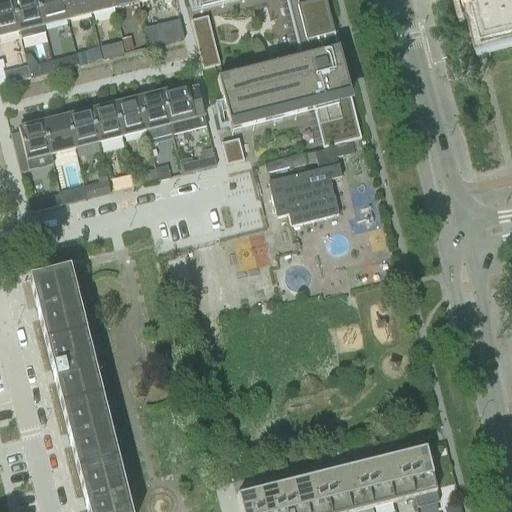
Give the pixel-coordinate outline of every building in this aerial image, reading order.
[(36,0),(19,0),(11,2),(19,34),(43,28),(36,0)] [(60,0),(36,0),(43,28),(66,22),(60,0)] [(86,0),(60,0),(66,22),(91,16),(86,0)] [(112,0),(86,0),(91,16),(115,10),(112,0)] [(137,0),(112,0),(115,10),(138,4),(137,0)] [(306,111),(306,108),(312,107),(323,151),(330,149),(333,148),(360,141),(338,52),(329,18),(324,0),(195,0),(197,4),(206,2),(207,5),(227,0),(284,0),(288,12),(300,61),(216,82),(224,114),(228,128),(237,125),(238,129),(264,122),(264,119),(273,116),(279,115),(280,118),(306,111)] [(511,0),(499,0),(495,1),(494,0),(475,0),(471,1),(483,48),(511,41),(511,0)] [(0,4),(0,38),(19,34),(11,2),(0,4)] [(211,35),(207,19),(190,23),(194,40),(211,35)] [(215,51),(211,35),(194,40),(198,56),(215,51)] [(219,68),(215,51),(198,56),(202,72),(219,68)] [(37,69),(40,78),(51,75),(49,66),(37,69)] [(0,87),(29,80),(26,69),(3,74),(3,73),(0,73),(0,87)] [(193,121),(185,89),(161,95),(169,127),(193,121)] [(169,127),(161,95),(137,101),(145,133),(148,145),(149,147),(157,145),(156,141),(172,136),(169,127)] [(145,133),(137,101),(113,107),(121,139),(145,133)] [(113,107),(90,113),(99,145),(121,139),(113,107)] [(90,113),(66,119),(74,151),(99,145),(90,113)] [(66,119),(42,125),(50,157),(74,151),(66,119)] [(18,131),(26,163),(50,157),(42,125),(18,131)] [(240,153),(237,142),(220,146),(223,157),(240,153)] [(351,146),(314,155),(316,163),(332,159),(335,158),(336,160),(340,159),(354,156),(351,146)] [(170,160),(170,147),(157,147),(158,161),(170,160)] [(243,164),(240,153),(223,157),(225,167),(226,168),(243,164)] [(213,156),(198,160),(201,173),(216,169),(213,156)] [(289,171),(307,167),(305,157),(264,167),(266,175),(288,170),(289,171)] [(337,218),(329,183),(341,180),(338,167),(335,168),(332,159),(316,163),(318,172),(267,185),(275,220),(287,217),(290,229),(337,218)] [(190,162),(179,165),(182,178),(194,175),(190,162)] [(53,169),(56,179),(63,177),(60,167),(53,169)] [(162,169),(155,171),(158,184),(165,182),(162,169)] [(68,194),(60,196),(61,201),(63,207),(71,206),(68,194)] [(61,201),(28,210),(29,216),(63,207),(61,201)] [(29,282),(35,309),(45,346),(85,336),(69,272),(29,282)] [(85,336),(45,346),(61,409),(100,399),(85,336)] [(100,399),(61,409),(77,473),(116,463),(100,399)] [(436,494),(425,450),(423,450),(424,452),(404,457),(404,455),(403,455),(414,499),(436,494)] [(414,499),(403,455),(402,455),(403,457),(383,462),(383,460),(382,460),(393,504),(414,499)] [(393,504),(382,460),(381,461),(382,462),(362,467),(362,465),(361,466),(372,510),(393,504)] [(128,511),(116,463),(77,473),(86,511),(128,511)] [(362,511),(372,510),(361,466),(360,466),(361,467),(341,472),(341,471),(340,471),(350,511),(362,511)] [(350,511),(340,471),(339,471),(340,473),(322,477),(321,476),(320,476),(329,511),(350,511)] [(329,511),(320,476),(319,476),(320,478),(301,482),(300,481),(299,481),(307,511),(329,511)] [(307,511),(299,481),(298,481),(299,483),(280,488),(279,486),(278,486),(284,511),(307,511)] [(284,511),(278,486),(278,488),(259,493),(258,491),(257,492),(262,511),(284,511)] [(262,511),(257,492),(257,493),(238,498),(237,497),(236,497),(239,511),(262,511)]
